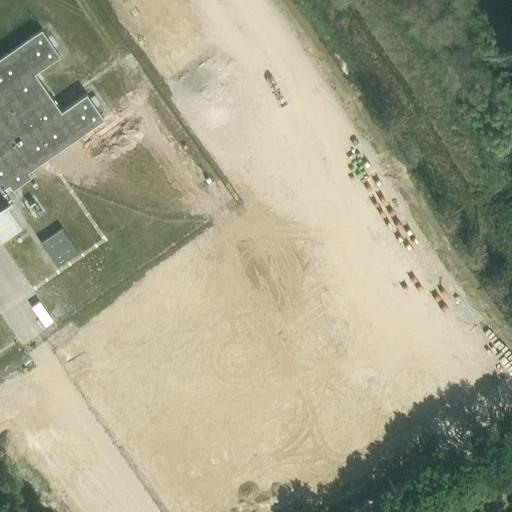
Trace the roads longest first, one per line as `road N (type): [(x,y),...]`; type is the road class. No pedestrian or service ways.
road 1 (unclassified): [(32,340),(142,511)]
road 2 (unclassified): [(353,511),(511,415)]
